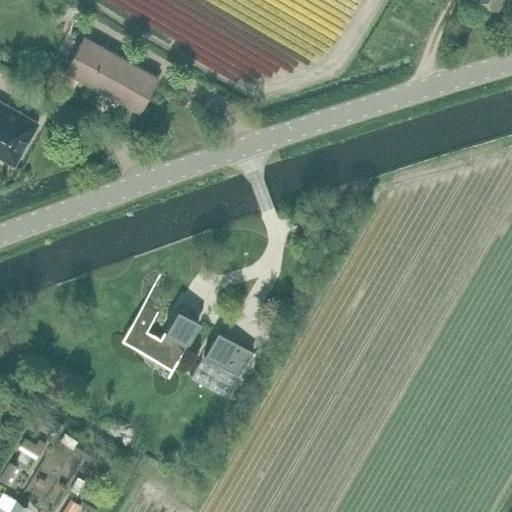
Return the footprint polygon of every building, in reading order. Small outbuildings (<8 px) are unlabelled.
[(483,0),(498,9),(502,0),(483,0)] [(140,112),(160,76),(84,34),(65,70),(67,72),(62,79),(75,87),(79,79),(113,97),(109,104),(119,110),(123,103),(140,112)] [(55,65),(51,73),(60,78),(65,70),(55,65)] [(0,156),(15,165),(40,123),(0,99),(0,156)] [(122,340),(171,368),(168,374),(169,375),(201,320),(178,307),(160,337),(157,335),(154,333),(153,333),(147,330),(158,311),(143,302),(122,340)] [(225,397),(253,350),(218,330),(190,377),(225,397)] [(10,392),(2,390),(0,399),(0,407),(6,409),(10,392)] [(38,409),(34,416),(51,427),(55,420),(38,409)] [(9,459),(0,473),(0,477),(7,481),(17,464),(9,459)] [(4,492),(0,498),(0,505),(10,511),(16,499),(4,492)] [(94,511),(98,500),(85,496),(81,511),(94,511)] [(25,511),(29,506),(16,499),(10,511),(8,511),(25,511)] [(72,511),(78,503),(71,499),(63,511),(72,511)]
